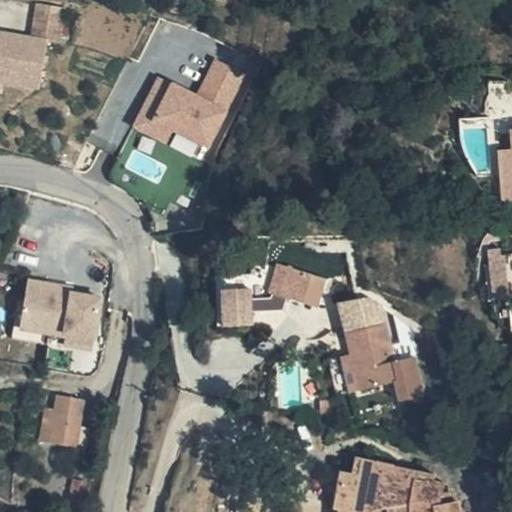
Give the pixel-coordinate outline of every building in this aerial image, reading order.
[(9,45),(12,34),(0,31),(0,82),(39,89),(46,43),(60,46),(64,16),(36,11),(32,37),(30,37),(28,47),(9,45)] [(30,37),(12,34),(9,45),(28,47),(30,37)] [(241,79),(212,64),(198,93),(209,98),(204,108),(193,102),(168,89),(150,125),(169,135),(203,152),(241,79)] [(150,125),(168,89),(155,82),(130,131),(162,148),(169,135),(150,125)] [(209,98),(198,93),(193,102),(204,108),(209,98)] [(509,197),(509,147),(493,147),(493,196),(509,197)] [(271,270),(242,272),(243,288),(216,290),(219,328),(247,326),(245,300),(264,299),(316,311),(323,282),(271,270)] [(102,295),(72,291),(73,286),(29,279),(23,323),(67,330),(67,327),(96,331),(102,295)] [(382,320),(341,329),(347,354),(356,388),(392,380),(397,400),(421,394),(412,354),(390,359),(382,320)] [(346,390),(356,388),(347,354),(338,356),(346,390)] [(51,406),(49,438),(87,444),(93,398),(64,394),(62,408),(51,406)] [(359,511),(361,507),(388,508),(387,511),(456,511),(440,511),(448,497),(436,493),(435,488),(392,474),(393,471),(357,457),(352,474),(342,470),(331,507),(345,511),(359,511)] [(95,505),(99,479),(84,477),(80,503),(95,505)]
